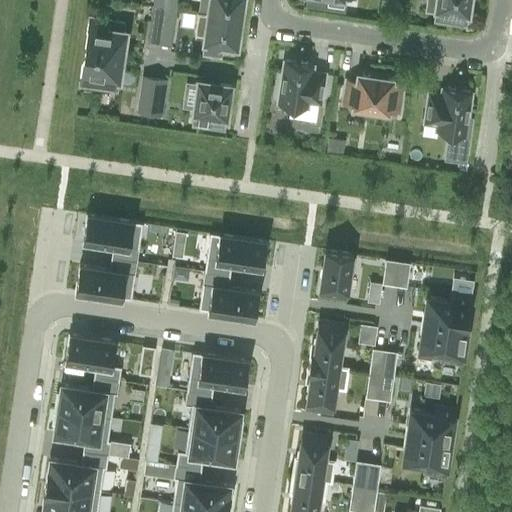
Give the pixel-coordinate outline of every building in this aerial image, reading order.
[(176,9),(177,0),(164,0),(164,7),(176,9)] [(200,0),(198,11),(197,11),(197,12),(239,18),(241,0),(200,0)] [(426,0),(425,10),(435,12),(434,19),(465,23),(468,0),(426,0)] [(164,7),(152,5),(150,21),(162,23),(164,7)] [(173,25),(176,9),(164,7),(162,23),(173,25)] [(239,18),(197,12),(196,13),(198,13),(195,34),(205,36),(202,52),(220,55),(221,44),(235,46),(239,18)] [(83,50),(121,56),(125,31),(122,31),(123,23),(88,18),(83,50)] [(121,56),(83,50),(78,82),(116,88),(121,56)] [(311,63),(285,60),(278,103),(305,107),(306,99),(318,101),(322,74),(310,72),(311,63)] [(358,80),(346,78),(343,104),(397,112),(401,81),(359,75),(358,80)] [(229,85),(198,81),(192,123),(209,125),(223,127),(229,85)] [(416,83),(415,91),(423,93),(425,85),(416,83)] [(465,118),(469,91),(443,87),(442,95),(429,93),(425,120),(438,122),(436,130),(449,132),(446,154),(468,157),(473,119),(465,118)] [(148,114),(151,98),(139,96),(136,112),(148,114)] [(162,100),(151,98),(148,114),(160,116),(162,100)] [(328,137),(326,150),(341,153),(343,140),(328,137)] [(86,214),(82,240),(112,244),(110,256),(136,260),(141,222),(86,214)] [(209,232),(203,270),(229,274),(231,262),(261,266),(265,240),(209,232)] [(325,249),(318,293),(345,297),(352,253),(325,249)] [(78,264),(74,290),(130,298),(136,260),(110,256),(108,269),(78,264)] [(384,258),(381,283),(393,284),(397,260),(384,258)] [(397,260),(393,284),(405,286),(409,262),(397,260)] [(203,270),(198,308),(253,317),(257,291),(227,286),(229,274),(203,270)] [(426,296),(422,322),(466,329),(471,296),(449,292),(448,300),(426,296)] [(310,345),(308,363),(337,367),(337,366),(344,323),(318,320),(314,345),(310,345)] [(422,322),(418,348),(441,351),(440,359),(461,362),(466,329),(422,322)] [(68,333),(64,359),(94,363),(92,376),(118,380),(120,366),(111,364),(114,340),(68,333)] [(371,347),(368,371),(380,373),(384,349),(371,347)] [(384,349),(380,373),(392,375),(396,350),(384,349)] [(191,351),(186,390),(211,393),(213,381),(243,385),(247,360),(191,351)] [(140,361),(138,373),(150,375),(152,363),(140,361)] [(309,381),(305,407),(331,411),(334,387),(344,389),(347,367),(337,366),(337,367),(308,363),(305,381),(309,381)] [(368,371),(364,396),(376,398),(380,373),(368,371)] [(380,373),(376,398),(389,400),(392,375),(380,373)] [(156,375),(154,385),(166,387),(168,377),(156,375)] [(56,393),(53,408),(110,416),(114,393),(116,394),(118,380),(92,376),(91,388),(60,384),(59,393),(56,393)] [(186,390),(184,403),(191,404),(187,428),(239,435),(241,420),(238,420),(239,410),(209,406),(211,393),(186,390)] [(410,409),(406,435),(450,441),(454,408),(433,405),(432,412),(410,409)] [(53,408),(51,423),(55,424),(53,433),(83,438),(81,450),(107,454),(109,440),(107,439),(110,416),(53,408)] [(177,450),(175,464),(200,467),(202,455),(232,460),(233,450),(237,451),(239,435),(187,428),(184,451),(177,450)] [(294,457),(291,475),(325,480),(325,481),(330,482),(333,461),(323,459),(327,436),(301,432),(297,458),(294,457)] [(406,435),(402,460),(424,464),(423,471),(445,474),(450,441),(406,435)] [(346,438),(345,446),(356,448),(358,440),(346,438)] [(146,444),(144,459),(156,461),(158,446),(146,444)] [(46,469),(44,482),(99,490),(103,467),(105,468),(107,454),(81,450),(80,462),(49,458),(48,470),(46,469)] [(144,459),(142,473),(151,474),(153,461),(144,459)] [(355,459),(351,484),(363,486),(367,461),(355,459)] [(367,461),(363,486),(376,488),(379,463),(367,461)] [(174,481),(171,501),(226,509),(228,496),(227,496),(228,484),(198,480),(200,467),(175,464),(172,480),(174,481)] [(292,494),(289,511),(315,511),(318,500),(322,500),(325,481),(325,480),(291,475),(288,493),(292,494)] [(125,478),(124,487),(133,488),(135,480),(125,478)] [(44,482),(42,495),(44,495),(42,507),(72,511),(96,511),(99,490),(44,482)] [(351,484),(347,508),(360,510),(363,486),(351,484)] [(363,486),(360,510),(371,511),(372,511),(376,488),(363,486)] [(226,511),(226,509),(171,501),(169,511),(226,511)]
